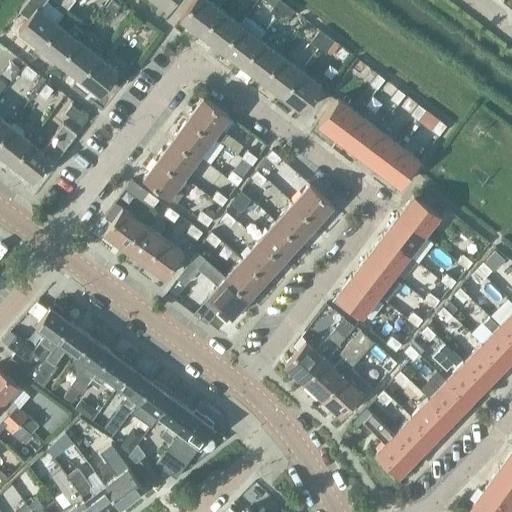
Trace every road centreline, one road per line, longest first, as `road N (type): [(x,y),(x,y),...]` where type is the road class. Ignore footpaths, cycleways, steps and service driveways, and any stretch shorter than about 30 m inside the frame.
road 1 (residential): [(52,247),(187,60),(381,204),(241,383)]
road 2 (tertiary): [(241,383),(52,247)]
road 3 (residential): [(415,511),(511,415)]
